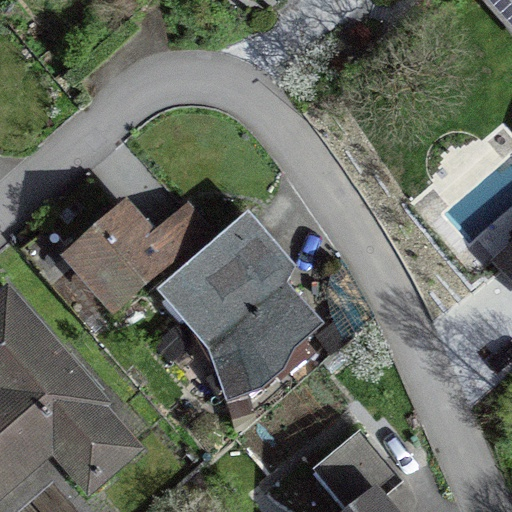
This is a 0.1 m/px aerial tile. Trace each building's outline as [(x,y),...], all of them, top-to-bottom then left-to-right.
[(155,237),(145,225),(136,234),(165,267),(178,283),(216,250),(184,212),(155,237)] [(136,234),(119,214),(69,258),(115,310),(165,267),(136,234)] [(277,262),(245,225),(216,250),(178,283),(163,296),(197,335),(207,326),(214,335),(251,377),(234,392),(235,394),(312,327),(270,280),(264,273),(277,262)] [(0,490),(96,408),(5,302),(0,305),(0,373),(6,380),(0,384),(0,490)] [(378,511),(374,506),(398,485),(358,437),(332,458),(371,506),(363,511),(378,511)]
